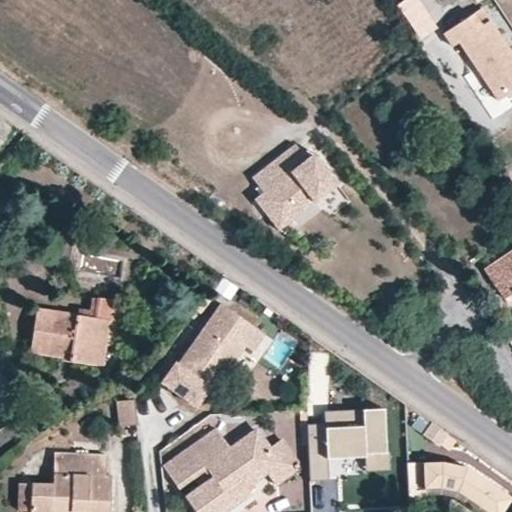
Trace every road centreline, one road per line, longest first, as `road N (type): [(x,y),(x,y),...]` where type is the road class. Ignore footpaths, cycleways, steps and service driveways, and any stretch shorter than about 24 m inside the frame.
road 1 (tertiary): [(0,89),(511,449)]
road 2 (track): [(480,320),(418,229),(326,124),(191,0)]
